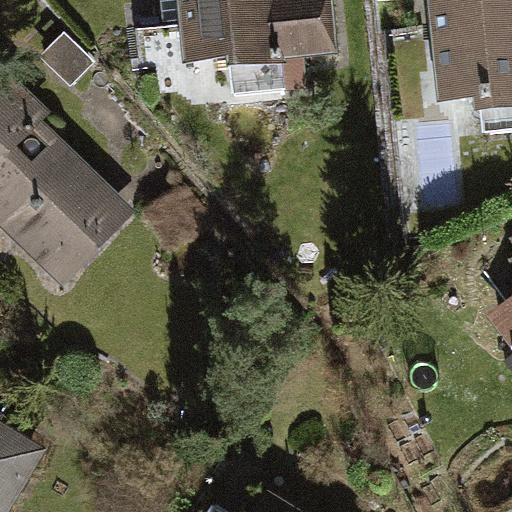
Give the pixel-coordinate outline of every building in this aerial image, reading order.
[(167,0),(171,65),(323,56),(319,0),(167,0)] [(511,0),(420,0),(432,114),(511,105),(511,0)] [(0,236),(58,290),(130,213),(35,124),(45,113),(0,71),(0,236)] [(0,422),(0,511),(12,511),(47,448),(0,422)] [(296,511),(269,498),(262,511),(296,511)]
